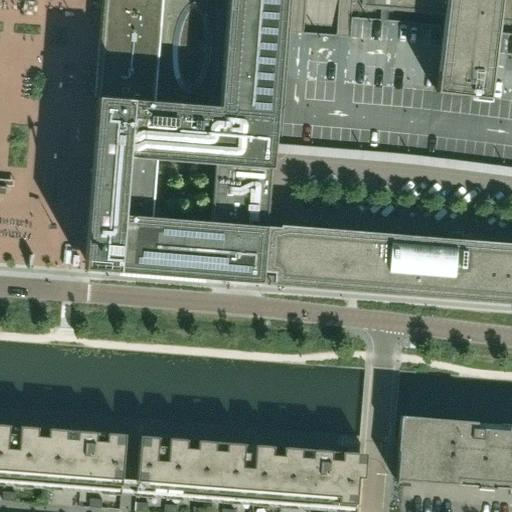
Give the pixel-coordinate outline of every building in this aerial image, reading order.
[(264,273),(267,228),(274,145),(285,0),(104,0),(90,180),(83,271),(263,285),(264,273)] [(285,0),(274,145),(426,159),(511,169),(511,29),(508,29),(358,12),(358,0),(285,0)] [(0,186),(7,187),(14,187),(14,181),(0,179),(0,186)] [(273,283),(267,283),(267,286),(511,305),(511,245),(280,226),(279,229),(267,228),(264,273),(273,274),(273,283)] [(511,425),(399,416),(398,437),(397,437),(397,438),(398,438),(396,451),(398,451),(398,460),(397,460),(395,483),(398,483),(398,481),(511,489),(511,425)] [(0,480),(26,482),(30,428),(0,425),(0,480)] [(57,485),(62,430),(30,428),(26,482),(57,485)] [(89,487),(93,433),(62,430),(57,485),(89,487)] [(121,490),(125,435),(93,433),(89,487),(121,490)] [(167,494),(172,439),(140,437),(136,491),(167,494)] [(199,496),(203,442),(172,439),(167,494),(199,496)] [(230,499),(234,444),(203,442),(199,496),(230,499)] [(260,511),(265,447),(234,444),(230,499),(250,500),(249,511),(260,511)] [(291,511),(297,449),(265,447),(260,511),(291,511)] [(324,506),(328,452),(297,449),(291,511),(309,511),(310,505),(324,506)] [(356,509),(358,479),(364,479),(366,455),(364,455),(360,454),(328,452),(324,506),(356,509)]
